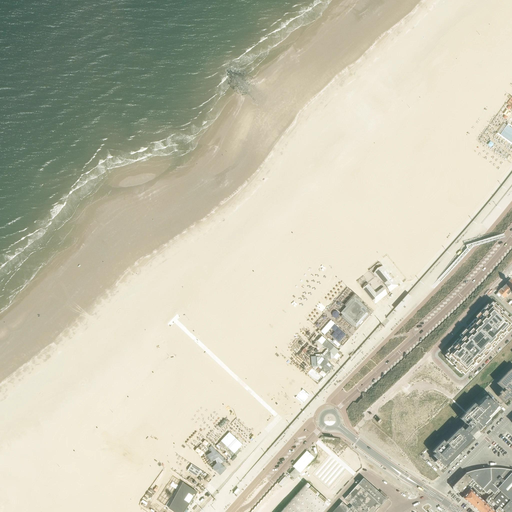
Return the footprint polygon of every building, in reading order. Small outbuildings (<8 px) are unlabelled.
[(511,150),(511,130),(506,128),(501,138),(497,137),(495,143),(511,150)] [(382,266),(374,273),(378,277),(378,276),(387,287),(388,286),(392,290),(398,285),(397,285),(382,266)] [(368,284),(362,289),(374,303),(387,294),(382,289),(376,294),(368,284)] [(504,298),(511,292),(504,285),(500,290),(498,292),(504,298)] [(346,307),(340,313),(342,315),(341,316),(352,326),(355,323),(358,325),(370,311),(359,302),(361,300),(355,294),(344,306),(346,307)] [(412,297),(408,294),(394,309),(398,312),(412,297)] [(448,353),(445,355),(447,357),(447,358),(462,372),(464,374),(467,371),(467,372),(511,326),(511,324),(511,321),(494,304),(492,302),(490,305),(489,305),(475,320),(476,321),(460,337),(462,338),(447,352),(448,353)] [(326,374),(333,366),(327,361),(330,358),(336,358),(341,352),(321,335),(314,342),(320,348),(323,345),(326,347),(326,346),(329,349),(323,355),(323,353),(315,353),(315,355),(311,355),(311,366),(321,366),(323,367),(321,369),(326,374)] [(511,369),(511,368),(496,383),(502,389),(499,392),(500,393),(497,396),(504,403),(509,398),(510,400),(511,399),(510,399),(511,397),(511,369)] [(449,463),(472,440),(474,438),(472,437),(474,435),(476,433),(475,432),(499,407),(493,401),(492,401),(486,395),(484,397),(484,398),(477,406),(475,403),(464,414),(464,413),(459,418),(465,424),(462,427),(461,426),(458,429),(459,429),(446,442),(444,440),(429,455),(431,456),(430,458),(443,470),(449,464),(448,463),(449,462),(449,463)] [(367,400),(363,397),(361,400),(360,399),(357,403),(356,405),(361,409),(367,400)] [(229,432),(219,443),(232,456),(234,454),(236,455),(240,451),(238,449),(242,444),(229,432)] [(216,461),(212,466),(220,474),(225,468),(219,462),(222,460),(223,462),(227,460),(209,445),(209,446),(211,451),(207,453),(210,461),(214,458),(216,461)] [(307,451),(293,466),(300,473),(314,458),(307,451)] [(191,463),(187,469),(197,476),(200,472),(205,476),(206,474),(191,463)] [(475,483),(462,497),(472,507),(482,497),(479,494),(483,490),(486,493),(489,489),(494,494),(498,489),(497,488),(511,471),(511,470),(510,470),(504,469),(499,468),(498,468),(492,468),(487,468),(481,469),(476,470),(471,471),(466,473),(466,474),(471,479),(475,483)] [(493,499),(489,504),(495,509),(498,506),(504,511),(511,511),(511,471),(497,488),(498,489),(494,494),(491,497),(493,499)] [(466,474),(453,487),(453,489),(454,490),(458,494),(463,489),(462,489),(471,479),(466,474)] [(352,506),(358,511),(374,511),(386,499),(363,478),(344,499),(352,506)] [(183,479),(165,505),(175,511),(183,511),(199,490),(183,479)] [(463,489),(458,494),(462,497),(475,483),(471,479),(462,489),(463,489)] [(322,511),(330,504),(307,483),(280,511),(322,511)] [(482,497),(472,507),(478,511),(491,497),(489,495),(485,500),(482,497)] [(491,497),(478,511),(477,511),(492,511),(494,510),(495,509),(489,504),(493,499),(491,497)] [(332,511),(358,511),(352,506),(349,509),(342,502),(332,511)]
